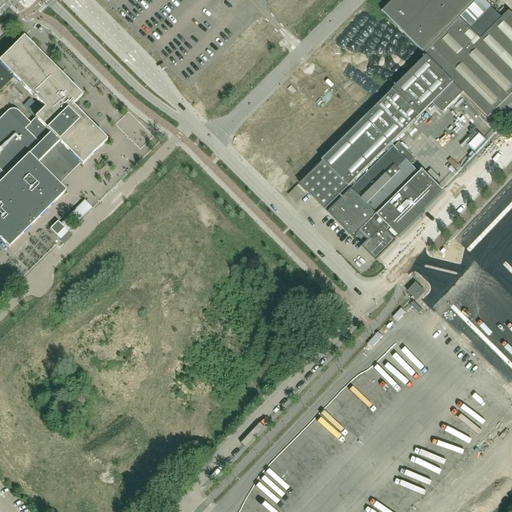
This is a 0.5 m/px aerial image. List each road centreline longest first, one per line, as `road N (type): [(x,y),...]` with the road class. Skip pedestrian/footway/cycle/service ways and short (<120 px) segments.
road 1 (residential): [(169,511),(369,301)]
road 2 (unclassified): [(369,301),(211,140)]
road 3 (unclassified): [(369,301),(511,151)]
road 4 (unclassified): [(211,140),(352,0)]
road 5 (unclassified): [(48,0),(137,87),(189,121)]
road 6 (unclassified): [(189,121),(69,0)]
